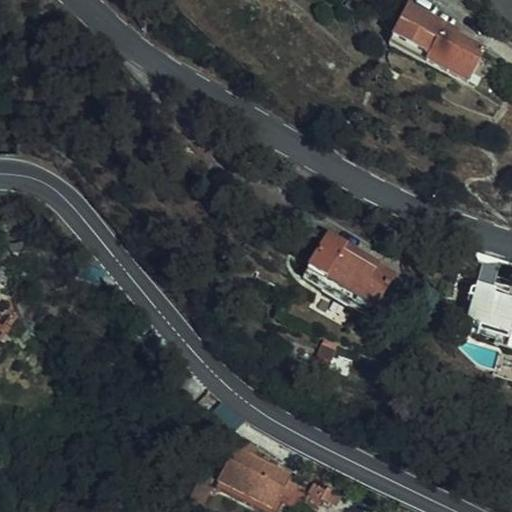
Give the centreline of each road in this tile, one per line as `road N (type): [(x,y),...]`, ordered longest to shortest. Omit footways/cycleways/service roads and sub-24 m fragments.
road 1 (secondary): [(0,175),(34,179),(78,210),(213,377),(268,421),(463,511)]
road 2 (tertiary): [(511,244),(367,189),(154,64),(77,0)]
